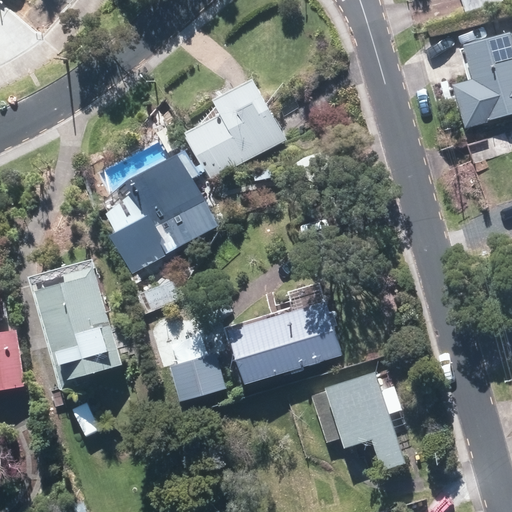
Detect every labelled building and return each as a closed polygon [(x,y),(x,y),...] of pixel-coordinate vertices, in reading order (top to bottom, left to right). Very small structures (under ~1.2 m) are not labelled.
[(65,0),(43,0),(36,8),(47,19),(65,0)] [(457,0),(463,15),(498,4),(496,0),(457,0)] [(0,32),(0,57),(12,46),(0,32)] [(445,93),(457,132),(511,115),(511,67),(503,38),(458,52),(468,86),(445,93)] [(226,97),(233,111),(194,130),(216,177),(297,138),(268,77),(226,97)] [(332,172),(324,153),(291,168),(299,187),(332,172)] [(190,154),(143,179),(162,213),(123,234),(142,270),(228,224),(190,154)] [(108,262),(49,275),(70,362),(85,359),(88,371),(132,361),(108,262)] [(0,326),(8,327),(14,287),(4,286),(6,272),(0,271),(0,326)] [(339,298),(243,326),(259,380),(354,352),(339,298)] [(24,328),(0,332),(0,390),(35,384),(24,328)] [(225,353),(179,364),(188,399),(233,388),(225,353)] [(339,388),(318,394),(333,440),(355,433),(358,444),(383,436),(392,467),(417,459),(402,410),(411,408),(403,383),(393,386),(388,369),(338,385),(339,388)]
